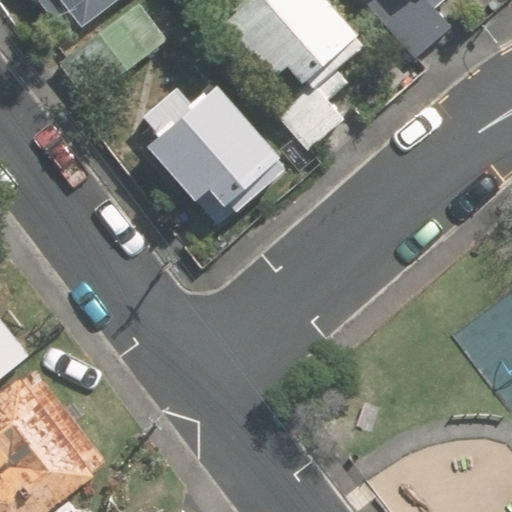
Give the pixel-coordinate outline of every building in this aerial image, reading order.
[(116,0),(30,0),(61,41),(116,0)] [(362,49),(316,0),(257,0),(227,29),(267,71),(247,90),(307,154),(357,107),(330,79),(362,49)] [(171,40),(143,2),(55,66),(83,105),(171,40)] [(280,168),(216,91),(144,151),(193,210),(209,196),(224,214),(280,168)] [(0,374),(20,359),(0,333),(0,374)] [(0,511),(41,511),(107,465),(35,366),(0,391),(0,511)]
